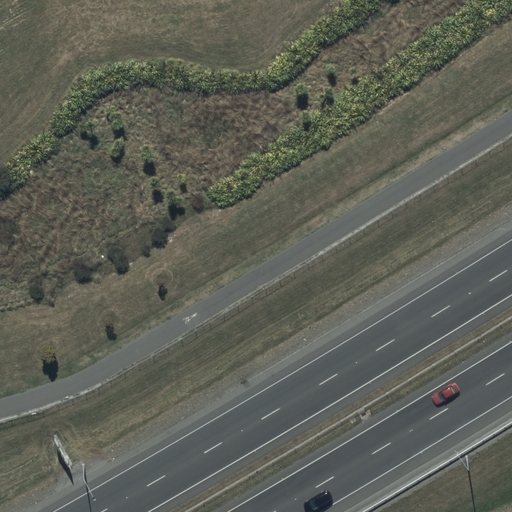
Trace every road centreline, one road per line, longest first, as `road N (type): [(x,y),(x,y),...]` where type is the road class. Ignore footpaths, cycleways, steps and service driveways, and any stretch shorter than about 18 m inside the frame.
road 1 (motorway): [(101,511),(511,266)]
road 2 (motorway): [(511,370),(275,511)]
